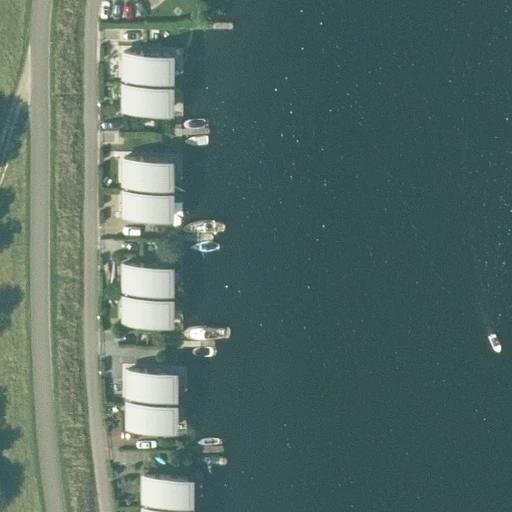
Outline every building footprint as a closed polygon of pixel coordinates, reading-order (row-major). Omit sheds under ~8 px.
[(122,44),(123,82),(140,82),(140,78),(142,78),(142,74),(182,74),(182,44),(122,44)] [(140,82),(123,82),(123,112),(183,112),(182,74),(142,74),(142,78),(140,78),(140,82)] [(123,150),(123,188),(140,188),(140,184),(142,184),(142,180),(183,180),(182,150),(123,150)] [(140,188),(123,188),(123,218),(183,218),(183,180),(142,180),(142,184),(140,184),(140,188)] [(123,256),(123,294),(140,294),(140,290),(142,290),(142,286),(183,286),(182,256),(123,256)] [(140,294),(123,294),(123,325),(183,325),(183,286),(142,286),(142,290),(140,290),(140,294)] [(146,392),(186,392),(186,362),(126,362),(126,400),(144,400),(144,396),(146,396),(146,392)] [(186,431),(186,392),(146,392),(146,396),(144,396),(144,400),(126,400),(126,431),(186,431)] [(162,498),(202,498),(202,468),(142,468),(142,506),(159,506),(159,502),(162,502),(162,498)] [(202,511),(202,498),(162,498),(162,502),(159,502),(159,506),(142,506),(142,511),(202,511)]
